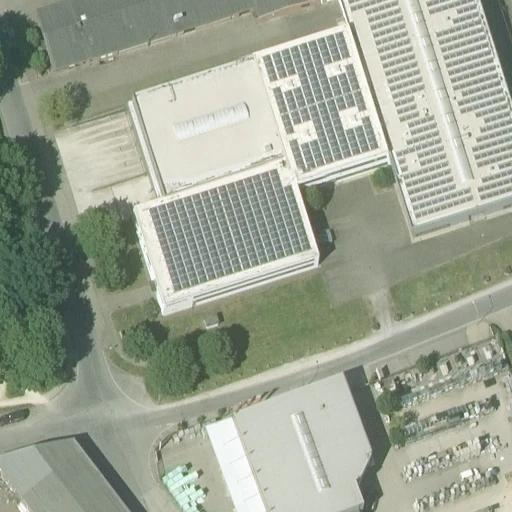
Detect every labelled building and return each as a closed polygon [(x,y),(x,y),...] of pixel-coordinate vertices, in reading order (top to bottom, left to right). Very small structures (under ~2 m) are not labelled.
[(225,0),(63,0),(66,7),(70,20),(40,30),(48,54),(45,55),(52,78),(114,59),(233,22),(225,0)] [(251,0),(225,0),(233,22),(256,15),(251,0)] [(259,26),(320,8),(317,0),(251,0),(256,15),(259,26)] [(343,0),(338,2),(350,41),(390,168),(413,242),(511,211),(511,113),(476,0),(343,0)] [(36,16),(40,30),(70,20),(66,7),(36,16)] [(255,71),(275,135),(286,172),(295,198),(390,168),(350,41),(255,71)] [(275,135),(255,71),(125,111),(150,194),(156,192),(160,206),(155,208),(157,213),(192,201),(286,172),(275,135)] [(295,198),(286,172),(192,201),(157,213),(150,215),(132,220),(162,318),(317,269),(295,198)] [(261,511),(358,511),(352,496),(357,494),(369,468),(340,389),(231,429),(261,511)] [(403,474),(415,511),(500,511),(483,454),(488,452),(477,417),(418,435),(411,413),(442,404),(438,393),(400,405),(411,440),(400,443),(409,472),(403,474)] [(229,511),(261,511),(231,429),(203,439),(229,511)] [(119,511),(72,449),(0,465),(0,478),(25,511),(119,511)]
